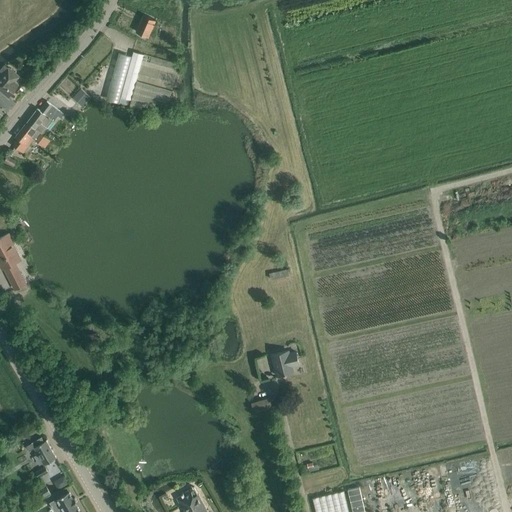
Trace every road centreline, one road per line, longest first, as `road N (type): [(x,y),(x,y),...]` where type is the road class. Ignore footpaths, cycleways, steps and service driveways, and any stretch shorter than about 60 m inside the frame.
road 1 (tertiary): [(105,511),(0,335)]
road 2 (tertiary): [(0,143),(105,24),(116,0)]
